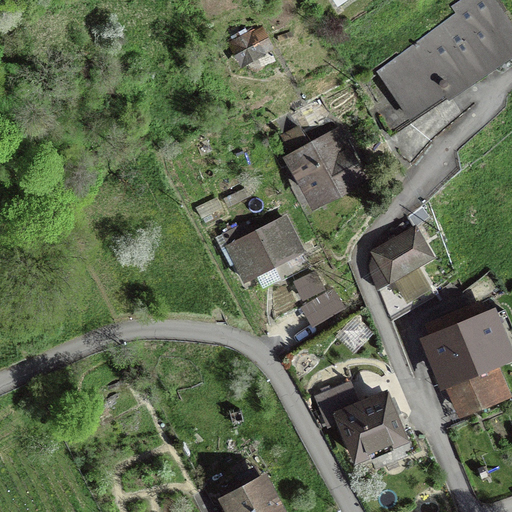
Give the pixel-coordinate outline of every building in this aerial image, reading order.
[(511,45),(511,30),(491,0),(462,0),(445,12),(452,22),(378,71),(398,96),(379,111),(387,133),(408,118),(448,90),(511,45)] [(270,47),(264,33),(254,38),(247,35),(236,41),(233,48),(241,62),(247,65),(259,57),(261,51),(270,47)] [(448,90),(408,118),(432,140),(461,110),(448,90)] [(407,163),(432,140),(408,118),(387,133),(398,152),(407,163)] [(352,184),(328,135),(293,152),(317,201),(352,184)] [(294,259),(277,224),(243,241),(261,276),(294,259)] [(439,292),(408,235),(365,258),(397,315),(439,292)] [(317,272),(296,281),(304,299),(324,290),(317,272)] [(508,360),(490,315),(418,344),(436,390),(445,387),(458,420),(507,400),(493,366),(508,360)] [(407,437),(388,393),(337,416),(356,460),(407,437)] [(284,511),(266,476),(222,499),(228,511),(284,511)]
